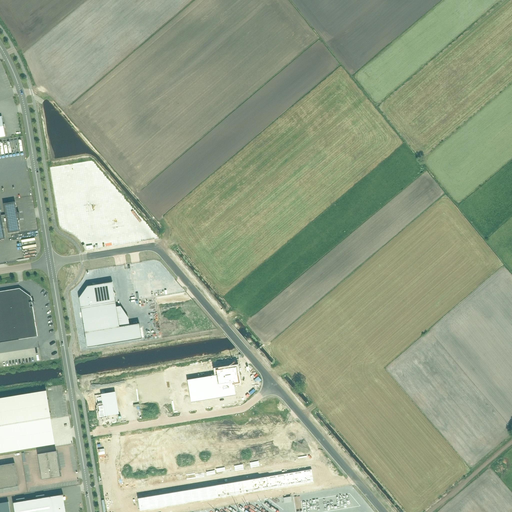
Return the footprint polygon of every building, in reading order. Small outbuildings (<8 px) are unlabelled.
[(17,212),(15,202),(4,204),(6,215),(2,215),(1,208),(0,208),(0,239),(5,238),(3,223),(7,222),(9,233),(20,231),(18,220),(20,220),(19,212),(17,212)] [(87,286),(79,298),(87,347),(142,338),(139,323),(129,325),(120,326),(116,307),(115,296),(114,293),(112,282),(102,283),(97,284),(92,285),(87,286)] [(0,342),(37,336),(31,297),(19,288),(0,291),(0,342)] [(239,382),(236,366),(216,370),(217,375),(187,380),(191,402),(236,395),(234,383),(239,382)] [(46,391),(0,398),(0,452),(55,444),(46,391)] [(116,391),(101,394),(101,396),(96,397),(98,410),(97,410),(99,418),(107,417),(106,416),(119,414),(116,391)] [(290,424),(110,454),(114,454),(117,477),(115,477),(119,501),(118,501),(311,469),(308,446),(293,449),(289,425),(291,424),(290,424)] [(60,476),(56,451),(38,454),(42,479),(60,476)] [(0,488),(18,485),(14,463),(0,465),(0,488)] [(312,469),(303,471),(305,483),(314,481),(312,469)] [(303,471),(294,472),(296,484),(305,483),(303,471)] [(294,472),(285,474),(287,486),(296,484),(294,472)] [(285,474),(277,475),(279,487),(287,486),(285,474)] [(277,475),(268,477),(270,488),(279,487),(277,475)] [(268,477),(259,478),(261,490),(270,488),(268,477)] [(259,478),(251,479),(253,491),(261,490),(259,478)] [(251,479),(242,481),(244,493),(253,491),(251,479)] [(242,481),(233,482),(235,494),(244,493),(242,481)] [(233,482),(225,484),(227,496),(235,494),(233,482)] [(225,484),(216,485),(218,497),(227,496),(225,484)] [(216,485),(207,487),(209,499),(218,497),(216,485)] [(207,487),(199,488),(201,500),(209,499),(207,487)] [(199,488),(190,490),(192,502),(201,500),(199,488)] [(190,490),(181,491),(183,503),(192,502),(190,490)] [(181,491),(173,492),(175,504),(183,503),(181,491)] [(173,492),(164,494),(166,506),(175,504),(173,492)] [(65,511),(63,494),(13,502),(14,511),(65,511)] [(164,494),(155,495),(157,507),(166,506),(164,494)] [(155,495),(146,497),(148,509),(157,507),(155,495)] [(146,497),(138,498),(140,510),(148,509),(146,497)] [(0,511),(9,511),(8,502),(0,503),(0,511)]
